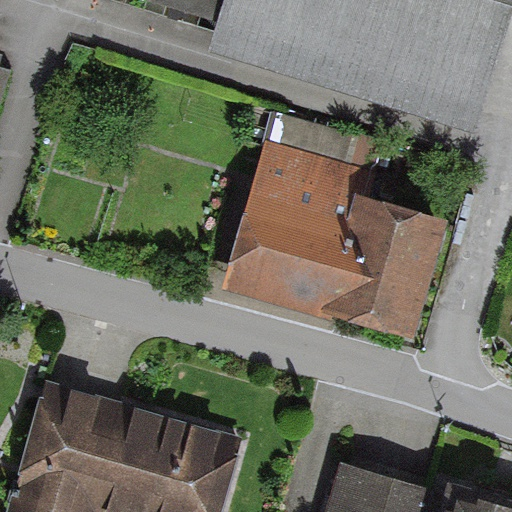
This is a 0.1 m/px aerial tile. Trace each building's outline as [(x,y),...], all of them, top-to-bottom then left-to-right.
[(132,0),(461,101),(492,0),(132,0)] [(0,108),(14,60),(0,55),(0,108)] [(265,144),(224,297),(420,349),(451,233),(363,210),(373,172),(265,144)] [(230,511),(248,439),(43,390),(15,504),(48,511),(230,511)] [(445,494),(342,466),(329,511),(511,511),(511,499),(448,482),(445,494)]
